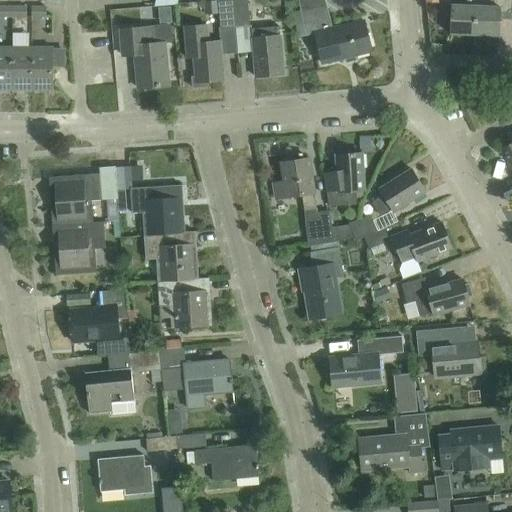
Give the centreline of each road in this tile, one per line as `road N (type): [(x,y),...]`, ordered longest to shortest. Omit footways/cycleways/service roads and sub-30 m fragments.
road 1 (residential): [(308,511),(293,431),(200,121)]
road 2 (residential): [(52,511),(44,431),(0,250)]
road 3 (residential): [(200,121),(423,99)]
road 4 (residential): [(0,129),(200,121)]
road 5 (residential): [(511,266),(423,99)]
